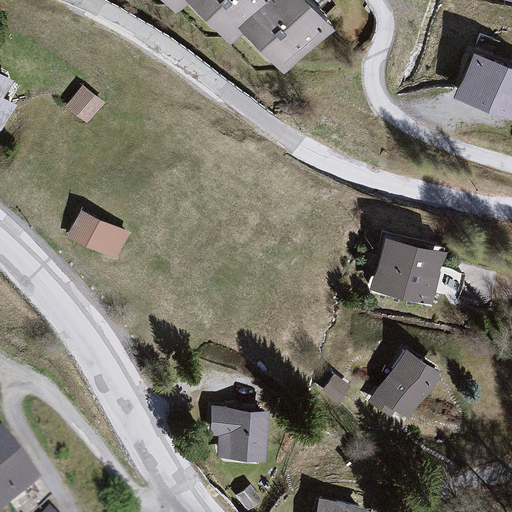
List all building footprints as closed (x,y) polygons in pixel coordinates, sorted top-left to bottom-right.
[(183,0),(214,30),(225,19),(269,61),(317,12),(304,0),(183,0)] [(511,100),(511,70),(465,54),(452,91),(508,111),(511,100)] [(0,95),(8,79),(0,75),(0,133),(15,104),(0,96),(0,95)] [(99,101),(76,86),(60,110),(83,125),(99,101)] [(124,230),(73,211),(62,241),(113,260),(124,230)] [(438,245),(375,233),(365,287),(427,299),(438,245)] [(435,370),(396,346),(366,395),(404,419),(435,370)] [(347,386),(323,367),(311,383),(335,401),(347,386)] [(262,404),(206,403),(206,435),(212,436),(212,455),(261,456),(262,404)] [(0,436),(0,509),(35,483),(0,436)] [(358,511),(360,505),(310,494),(306,511),(358,511)]
